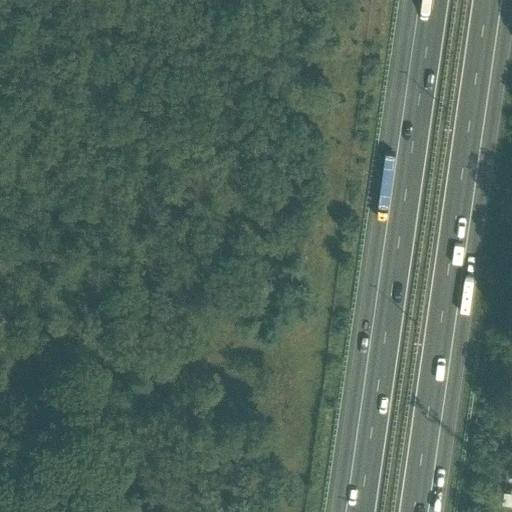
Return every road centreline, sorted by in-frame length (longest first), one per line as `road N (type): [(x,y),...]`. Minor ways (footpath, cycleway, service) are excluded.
road 1 (motorway): [(420,511),(494,0)]
road 2 (motorway): [(426,0),(353,511)]
